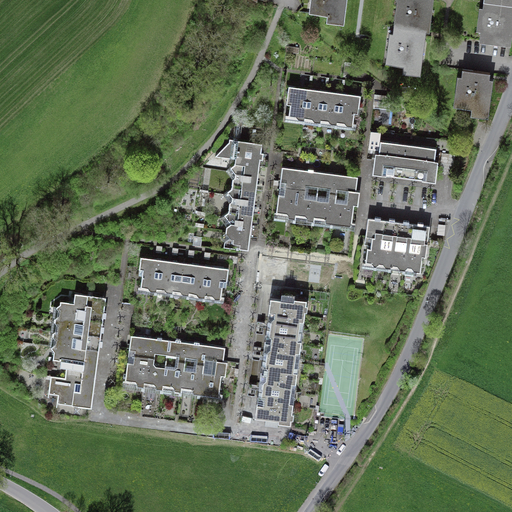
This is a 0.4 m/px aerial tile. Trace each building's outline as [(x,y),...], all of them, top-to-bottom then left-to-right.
[(314,0),(313,13),(327,15),(326,21),(340,23),(342,0),(314,0)] [(401,0),(398,26),(394,26),(425,30),(429,0),(401,0)] [(511,4),(484,1),(479,41),(507,45),(511,7),(511,5),(511,4)] [(425,30),(394,26),(394,27),(390,64),(404,65),(403,72),(416,74),(422,33),(422,30),(425,31),(425,30)] [(472,108),(471,115),(484,117),(490,75),(490,72),(462,69),(458,106),(472,108)] [(304,120),(309,88),(299,86),(289,85),(287,98),(288,98),(287,103),(290,104),(289,115),(290,115),(296,116),(298,119),(303,119),(304,120)] [(317,89),(309,88),(304,120),(305,120),(305,117),(312,118),(314,121),(319,121),(319,122),(320,122),(325,90),(317,89)] [(333,91),(325,90),(320,122),(321,122),(321,119),(328,120),(330,123),(335,123),(335,124),(337,124),(341,92),(333,91)] [(341,92),(337,124),(338,121),(344,122),(347,125),(352,126),(353,122),(353,123),(354,113),(358,113),(358,107),(359,107),(361,94),(351,93),(341,92)] [(375,94),(373,106),(391,108),(392,96),(375,94)] [(375,154),(372,172),(389,175),(418,178),(436,181),(438,162),(437,162),(438,159),(435,158),(436,147),(422,145),(408,143),(391,141),(380,140),(380,142),(379,142),(381,132),(371,131),(368,148),(378,149),(379,146),(380,146),(379,152),(376,151),(375,154)] [(235,161),(235,163),(259,166),(260,157),(261,157),(263,158),(263,154),(264,151),(262,151),(261,151),(262,142),(238,139),(237,141),(233,140),(233,138),(229,138),(229,141),(215,155),(230,157),(230,156),(236,157),(235,161)] [(452,175),(455,154),(439,152),(437,173),(452,175)] [(233,178),(231,186),(256,189),(258,178),(259,166),(235,163),(234,164),(230,167),(231,168),(231,167),(235,173),(235,177),(233,178)] [(295,218),(301,168),(292,167),(282,166),(276,211),(278,212),(278,211),(286,212),(288,215),(288,217),(293,218),(295,218)] [(305,215),(307,217),(306,219),(312,220),(313,220),(320,171),(311,170),(301,168),(295,218),(293,218),(296,218),(296,214),(305,215)] [(325,220),(325,222),(330,223),(332,223),(338,173),(329,172),(320,171),(313,220),(312,220),(312,221),(314,221),(315,216),(323,217),(325,220)] [(357,204),(358,205),(360,190),(356,190),(358,176),(348,174),(338,173),(332,223),(330,223),(333,223),(351,225),(351,222),(352,222),(354,204),(355,204),(357,204)] [(254,201),(256,189),(231,186),(231,187),(227,190),(228,191),(232,196),(232,200),(229,202),(229,210),(253,213),(254,201)] [(225,214),(231,222),(232,222),(251,225),(252,219),(253,213),(228,210),(228,211),(224,214),(225,215),(225,214)] [(374,265),(376,265),(379,263),(385,219),(380,218),(381,216),(378,215),(375,215),(375,218),(368,217),(364,244),(366,245),(366,244),(368,244),(368,246),(367,246),(365,261),(368,262),(368,261),(371,262),(374,265)] [(385,266),(390,267),(393,265),(399,221),(395,220),(395,218),(392,217),(389,217),(389,219),(385,219),(379,263),(376,265),(377,265),(380,263),(383,263),(385,266)] [(400,268),(404,269),(407,267),(413,223),(409,222),(409,220),(406,219),(404,219),(403,221),(399,221),(393,265),(390,267),(391,267),(394,265),(394,264),(397,265),(400,268)] [(418,223),(413,223),(407,267),(404,269),(405,269),(408,267),(408,266),(411,267),(414,270),(417,271),(420,272),(422,259),(422,255),(424,255),(424,256),(426,256),(428,242),(427,242),(427,239),(428,239),(430,225),(423,224),(423,221),(421,221),(418,221),(418,223)] [(232,222),(231,222),(226,225),(226,232),(229,235),(229,237),(225,239),(224,245),(248,248),(250,236),(251,225),(232,222)] [(156,290),(161,258),(151,257),(141,256),(139,268),(140,268),(139,274),(142,274),(141,285),(148,286),(150,289),(155,290),(156,290)] [(173,292),(177,260),(169,259),(161,258),(156,290),(155,290),(154,290),(157,291),(157,287),(164,288),(166,291),(171,292),(173,292)] [(189,294),(193,262),(185,261),(177,260),(173,292),(171,292),(173,293),(174,289),(180,290),(182,293),(187,294),(189,294)] [(205,296),(209,264),(201,263),(193,262),(189,294),(187,294),(189,295),(190,292),(196,292),(198,295),(203,296),(205,296)] [(227,279),(229,267),(219,266),(209,264),(205,296),(203,296),(203,297),(205,297),(206,294),(212,294),(214,298),(220,298),(221,295),(222,284),(226,285),(226,283),(227,279)] [(269,305),(269,309),(305,314),(305,310),(307,310),(308,304),(306,304),(307,299),(294,297),(295,294),(295,293),(284,291),(284,292),(282,292),(281,298),(270,297),(269,305)] [(59,310),(59,314),(59,315),(103,320),(103,318),(103,316),(105,316),(106,310),(104,310),(106,296),(75,292),(74,301),(60,300),(60,303),(57,305),(56,307),(59,310)] [(303,329),(305,314),(269,309),(268,318),(267,324),(267,325),(303,329)] [(59,315),(59,314),(55,317),(55,318),(55,321),(58,325),(57,328),(57,329),(101,334),(101,332),(101,330),(103,330),(104,324),(102,324),(103,320),(59,315)] [(267,325),(267,324),(264,324),(265,321),(257,320),(256,333),(263,334),(264,326),(267,326),(265,337),(265,340),(301,345),(303,329),(267,325)] [(57,329),(57,328),(53,331),(53,332),(53,335),(56,339),(55,343),(99,349),(99,347),(100,344),(101,345),(102,339),(100,339),(101,334),(57,329)] [(144,386),(150,336),(141,335),(131,334),(129,348),(125,379),(126,379),(135,380),(137,382),(137,385),(142,386),(144,386)] [(156,385),(155,387),(161,388),(160,388),(162,389),(169,339),(159,337),(150,336),(144,386),(145,381),(154,382),(156,385)] [(174,387),(173,390),(179,391),(181,391),(187,341),(178,340),(169,339),(162,389),(163,389),(164,384),(172,385),(174,387)] [(264,344),(263,355),(263,356),(299,360),(301,345),(265,340),(264,344)] [(193,390),(192,392),(198,393),(199,393),(206,343),(197,342),(187,341),(181,391),(182,386),(191,387),(193,390)] [(55,343),(51,345),(51,347),(52,347),(54,350),(54,351),(53,358),(61,359),(60,366),(67,367),(66,367),(65,373),(95,377),(97,363),(99,349),(55,343)] [(219,392),(221,374),(225,375),(227,360),(223,360),(225,346),(215,345),(206,343),(199,393),(200,393),(218,395),(219,392)] [(261,371),(297,376),(299,360),(263,356),(263,355),(260,354),(261,347),(254,346),(252,358),(260,359),(260,357),(263,357),(261,365),(261,371)] [(259,386),(259,387),(295,392),(297,376),(261,371),(260,378),(259,386)] [(93,391),(95,377),(65,373),(65,377),(51,375),(48,392),(58,394),(57,401),(72,403),(72,404),(90,406),(92,406),(93,391)] [(256,388),(258,388),(257,399),(257,402),(293,407),(295,392),(259,387),(259,386),(256,386),(257,383),(249,382),(248,395),(255,396),(256,388)] [(292,412),(293,407),(257,402),(256,408),(255,416),(268,417),(267,423),(278,425),(278,421),(291,422),(291,418),(293,418),(294,412),(292,412)]
